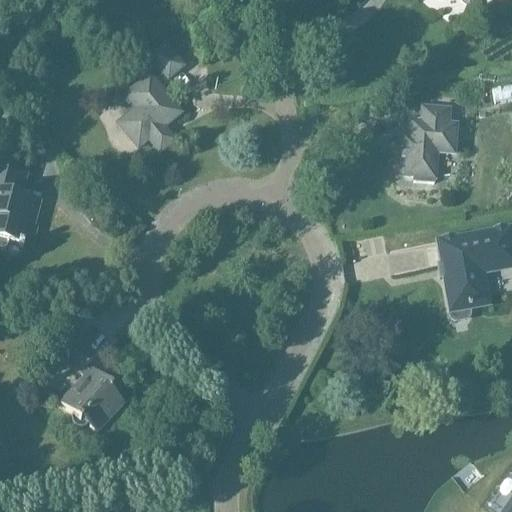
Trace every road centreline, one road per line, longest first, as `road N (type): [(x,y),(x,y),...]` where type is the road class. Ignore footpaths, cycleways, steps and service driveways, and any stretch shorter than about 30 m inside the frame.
road 1 (residential): [(260,416),(158,323),(151,258),(165,226),(188,206),(221,196),(276,204)]
road 2 (residential): [(276,204),(311,237),(320,290),(314,317),(260,416)]
road 3 (residential): [(276,204),(289,153),(279,79),(269,27),(245,0)]
